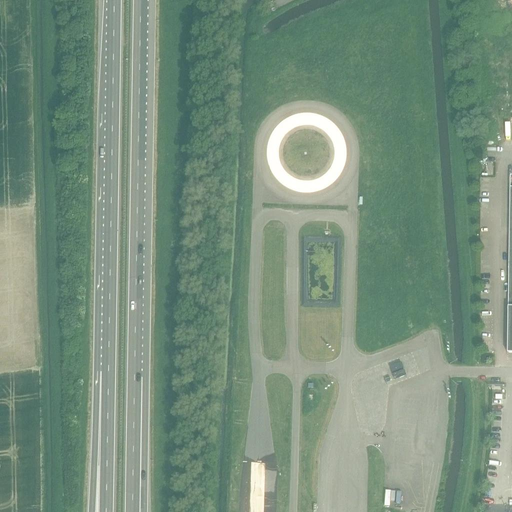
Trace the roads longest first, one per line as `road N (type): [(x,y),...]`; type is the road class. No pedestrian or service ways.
road 1 (motorway): [(114,0),(108,370)]
road 2 (motorway): [(132,367),(140,0)]
road 3 (unclassified): [(494,372),(493,165),(500,151),(511,151)]
road 4 (unclassified): [(256,205),(252,320),(260,369)]
road 5 (unclassified): [(293,206),(292,363)]
road 6 (unclassified): [(345,360),(346,207)]
road 7 (motorway): [(142,511),(132,367)]
road 8 (motorway): [(131,511),(132,367)]
road 9 (motorway): [(108,370),(93,511)]
road 10 (motorway): [(108,370),(105,511)]
road 11 (unclassified): [(295,378),(293,511)]
road 12 (unclassified): [(268,156),(283,123),(307,116),(337,137),(339,161)]
